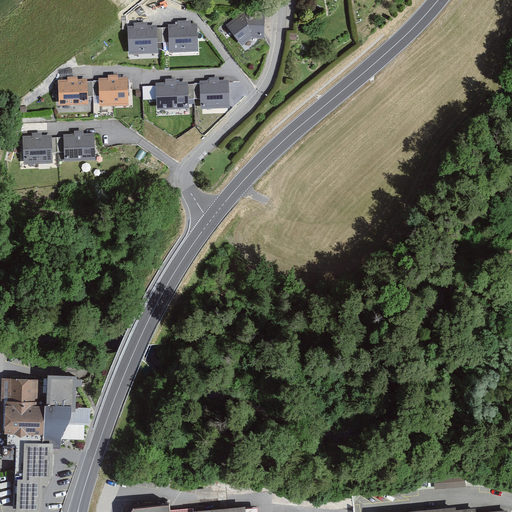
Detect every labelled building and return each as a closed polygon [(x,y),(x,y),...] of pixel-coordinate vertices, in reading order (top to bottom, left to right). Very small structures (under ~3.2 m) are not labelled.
[(264,39),(265,13),(244,12),(226,25),(241,46),(251,39),(264,39)] [(169,43),(169,52),(198,52),(197,25),(191,25),(191,21),(177,21),(177,26),(169,26),(169,28),(169,43)] [(134,27),(128,27),(129,54),(158,54),(157,43),(157,28),(157,25),(147,26),(147,23),(134,23),(134,27)] [(157,28),(157,43),(169,43),(169,28),(157,28)] [(99,96),(100,107),(129,105),(128,78),(118,78),(118,75),(108,76),(108,79),(99,79),(99,81),(99,96)] [(68,80),(58,80),(59,106),(88,105),(88,97),(87,82),(87,79),(78,80),(78,77),(68,77),(68,80)] [(201,109),(230,108),(229,80),(219,81),(219,77),(209,78),(209,81),(200,81),(200,84),(200,99),(201,109)] [(165,82),(156,82),(157,110),(189,109),(189,100),(188,84),(188,81),(176,82),(176,79),(165,79),(165,82)] [(87,82),(88,97),(99,96),(99,81),(87,82)] [(188,84),(189,100),(200,99),(200,84),(188,84)] [(74,134),(63,135),(63,138),(63,152),(64,162),(95,161),(94,134),(83,134),(83,131),(74,131),(74,134)] [(32,136),(22,136),(24,164),(53,163),(53,153),(52,138),(52,135),(42,136),(42,133),(32,133),(32,136)] [(52,138),(53,153),(63,152),(63,138),(52,138)] [(79,383),(2,382),(2,413),(7,413),(6,435),(13,435),(13,451),(23,451),(33,451),(33,439),(50,439),(51,412),(79,413),(79,383)] [(79,413),(51,412),(50,439),(33,439),(33,451),(56,452),(65,452),(79,413)] [(33,451),(23,451),(22,497),(16,497),(15,511),(45,511),(46,498),(56,498),(56,452),(33,451)] [(435,479),(436,491),(466,488),(465,476),(435,479)] [(173,505),(135,507),(132,511),(262,511),(262,508),(248,509),(247,503),(173,509),(173,505)]
